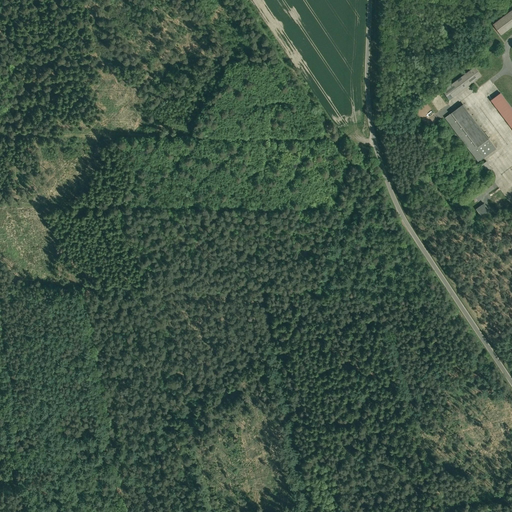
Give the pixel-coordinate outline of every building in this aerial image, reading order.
[(502,37),(511,29),(511,12),(494,26),(502,37)] [(451,102),(482,78),(474,68),(443,92),(451,102)] [(511,108),(501,94),(491,102),(511,129),(511,108)] [(497,151),(463,107),(446,120),(479,164),(497,151)] [(487,173),(494,169),(489,161),(483,164),(487,173)] [(486,203),(478,208),(483,216),(491,211),(486,203)]
